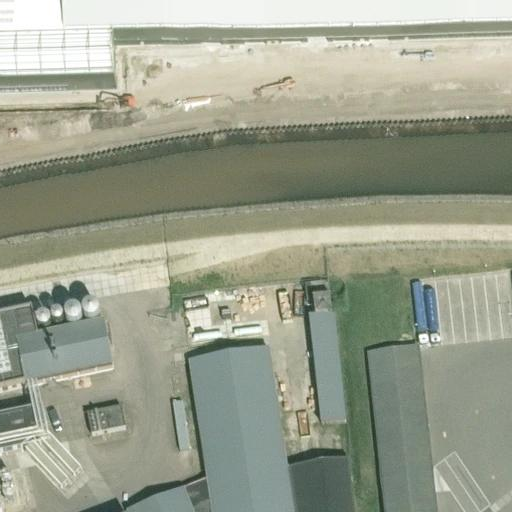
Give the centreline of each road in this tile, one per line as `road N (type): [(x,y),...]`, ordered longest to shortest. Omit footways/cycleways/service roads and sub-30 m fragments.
road 1 (unknown): [(511,49),(0,76)]
road 2 (unknown): [(511,367),(482,366),(441,387),(439,449),(475,511)]
